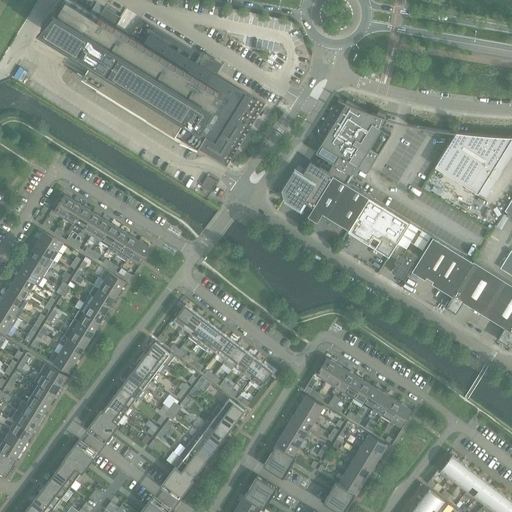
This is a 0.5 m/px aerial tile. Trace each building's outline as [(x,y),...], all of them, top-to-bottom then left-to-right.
[(225,165),(266,104),(214,72),(215,70),(218,65),(214,63),(142,18),(131,34),(123,29),(116,25),(122,17),(92,0),(73,0),(43,30),(93,58),(82,77),(183,139),(180,141),(196,151),(198,149),(225,165)] [(320,166),(334,175),(345,182),(346,182),(352,173),(352,174),(358,164),(368,171),(391,133),(380,127),(381,125),(383,121),(384,117),(395,120),(401,122),(405,123),(407,124),(414,125),(420,127),(420,125),(414,124),(408,122),(405,122),(402,121),(396,119),(390,118),(384,116),(386,112),(379,110),(376,113),(367,110),(357,106),(348,100),(347,101),(339,98),(338,99),(343,101),(344,101),(346,102),(316,151),(325,157),(320,166)] [(466,132),(463,132),(460,131),(457,131),(455,131),(453,131),(451,130),(448,130),(446,130),(444,129),(441,129),(439,129),(436,128),(434,128),(432,128),(429,127),(427,127),(425,126),(422,126),(420,125),(420,127),(421,127),(423,127),(426,128),(428,128),(430,129),(433,129),(435,129),(437,130),(440,130),(442,130),(444,131),(447,131),(449,131),(451,132),(454,132),(456,132),(436,166),(486,197),(497,180),(511,155),(511,135),(511,136),(508,135),(505,135),(502,135),(499,135),(496,135),(493,135),(490,134),(487,134),(484,134),(481,134),(478,133),(475,133),(472,133),(469,133),(466,132)] [(305,201),(314,207),(334,175),(320,166),(311,160),(302,175),(296,171),(285,189),(287,199),(301,207),(305,201)] [(210,191),(217,180),(208,175),(201,185),(210,191)] [(314,207),(308,216),(318,221),(323,213),(349,229),(369,197),(345,182),(334,175),(314,207)] [(73,200),(64,194),(54,211),(63,217),(73,200)] [(348,231),(389,256),(390,254),(398,243),(410,222),(369,197),(349,229),(348,231)] [(63,217),(73,222),(83,206),(73,200),(63,217)] [(511,250),(500,268),(511,274),(511,200),(506,211),(511,214),(511,250)] [(73,222),(82,228),(92,212),(83,206),(73,222)] [(82,228),(91,234),(101,218),(92,212),(82,228)] [(110,223),(101,218),(91,234),(100,239),(110,223)] [(48,229),(51,225),(44,221),(42,225),(48,229)] [(423,249),(431,236),(431,235),(410,222),(398,243),(406,248),(411,242),(423,249)] [(110,245),(120,229),(110,223),(100,239),(110,245)] [(60,236),(63,232),(56,228),(54,232),(60,236)] [(120,229),(110,245),(107,249),(116,255),(129,235),(120,229)] [(63,243),(59,241),(44,231),(38,240),(58,252),(63,243)] [(116,255),(125,261),(128,256),(138,240),(129,235),(116,255)] [(75,240),(68,236),(66,240),(72,244),(75,240)] [(474,261),(433,236),(412,270),(422,276),(425,278),(427,276),(444,286),(442,289),(453,295),(474,261)] [(58,252),(38,240),(33,248),(49,257),(53,260),(58,252)] [(72,244),(78,248),(81,243),(75,240),(72,244)] [(128,256),(138,262),(148,246),(138,240),(128,256)] [(406,248),(398,243),(390,254),(397,258),(395,261),(397,263),(392,271),(403,278),(410,267),(411,268),(419,256),(406,248)] [(93,251),(87,247),(84,251),(91,255),(93,251)] [(53,260),(49,257),(33,248),(28,256),(48,268),(53,260)] [(91,255),(97,259),(100,255),(93,251),(91,255)] [(48,268),(28,256),(23,264),(38,274),(43,276),(48,268)] [(105,258),(103,263),(109,267),(112,262),(105,258)] [(474,261),(453,295),(448,303),(446,306),(445,307),(456,313),(464,301),(484,314),(505,280),(474,261)] [(115,271),(118,266),(112,262),(109,267),(115,271)] [(43,276),(38,274),(23,264),(18,273),(33,282),(38,285),(43,276)] [(99,277),(119,289),(124,281),(104,269),(99,277)] [(130,280),(133,275),(126,271),(124,276),(130,280)] [(18,273),(13,281),(28,290),(33,282),(18,273)] [(93,285),(94,285),(114,298),(119,289),(99,277),(98,277),(93,285)] [(511,283),(505,280),(484,314),(504,327),(497,339),(508,345),(510,342),(511,342),(511,283)] [(23,298),(28,290),(13,281),(8,289),(23,298)] [(77,286),(70,281),(68,285),(66,284),(63,289),(67,292),(71,287),(75,289),(77,286)] [(114,298),(94,285),(89,294),(109,306),(114,298)] [(23,298),(8,289),(3,297),(22,309),(27,301),(23,298)] [(109,306),(89,294),(84,302),(104,314),(109,306)] [(0,306),(17,317),(22,309),(3,297),(0,301),(0,306)] [(104,314),(84,302),(79,310),(98,322),(104,314)] [(173,318),(174,319),(183,326),(195,311),(186,304),(180,312),(178,311),(173,318)] [(0,306),(0,317),(12,326),(17,317),(0,306)] [(93,330),(98,322),(79,310),(74,318),(93,330)] [(203,317),(195,311),(183,326),(192,333),(203,317)] [(0,329),(7,334),(12,326),(0,317),(0,329)] [(192,333),(200,339),(212,324),(203,317),(192,333)] [(74,318),(69,326),(88,339),(93,330),(74,318)] [(197,343),(206,350),(221,331),(212,324),(200,339),(197,343)] [(88,339),(69,326),(64,335),(83,347),(88,339)] [(39,331),(36,336),(40,339),(41,338),(48,342),(51,338),(44,333),(39,331)] [(206,350),(209,346),(218,352),(229,337),(221,331),(206,350)] [(167,339),(160,334),(157,338),(164,343),(167,339)] [(59,343),(78,355),(83,347),(64,335),(59,343)] [(238,344),(229,337),(218,352),(226,359),(238,344)] [(155,342),(148,351),(163,362),(167,365),(175,355),(170,352),(170,353),(155,342)] [(59,343),(53,351),(73,363),(78,355),(59,343)] [(180,349),(173,344),(170,348),(176,353),(180,349)] [(232,369),(235,365),(246,350),(238,344),(226,359),(223,363),(232,369)] [(176,353),(183,358),(186,353),(180,349),(176,353)] [(18,359),(22,353),(18,350),(14,357),(18,359)] [(235,365),(243,372),(255,357),(246,350),(235,365)] [(68,372),(73,363),(53,351),(48,360),(68,372)] [(148,351),(142,359),(157,371),(163,362),(148,351)] [(25,364),(29,357),(25,354),(21,361),(25,364)] [(197,362),(190,357),(187,361),(194,366),(197,362)] [(243,372),(252,379),(264,363),(255,357),(243,372)] [(320,364),(315,372),(327,380),(337,363),(327,357),(327,358),(322,366),(320,364)] [(12,369),(16,362),(12,359),(8,366),(12,369)] [(135,368),(150,380),(157,371),(142,359),(135,368)] [(21,361),(17,367),(21,370),(25,364),(21,361)] [(194,366),(200,371),(203,367),(197,362),(194,366)] [(39,372),(43,375),(60,385),(66,375),(45,363),(39,372)] [(267,378),(273,370),(264,363),(252,379),(261,385),(263,386),(268,379),(267,378)] [(336,385),(346,369),(337,363),(327,380),(336,385)] [(8,366),(4,372),(9,375),(12,369),(8,366)] [(144,388),(150,380),(135,368),(129,377),(144,388)] [(345,391),(355,375),(346,369),(336,385),(345,391)] [(214,375),(208,370),(205,374),(211,379),(214,375)] [(14,382),(18,376),(13,373),(9,379),(14,382)] [(192,384),(197,378),(193,374),(188,381),(192,384)] [(54,394),(60,385),(43,375),(38,384),(54,394)] [(211,379),(217,384),(220,380),(214,375),(211,379)] [(355,397),(365,380),(355,375),(345,391),(355,397)] [(144,388),(129,377),(122,385),(137,397),(141,400),(148,391),(144,388)] [(9,379),(5,386),(10,388),(14,382),(9,379)] [(198,389),(203,382),(199,379),(194,386),(198,389)] [(364,402),(374,386),(365,380),(355,397),(364,402)] [(182,383),(178,387),(181,389),(185,392),(190,386),(186,383),(182,383)] [(231,388),(225,383),(222,387),(228,392),(231,388)] [(38,384),(32,393),(48,403),(54,394),(38,384)] [(137,397),(122,385),(115,394),(131,405),(137,397)] [(314,390),(307,385),(304,390),(311,394),(314,390)] [(194,386),(189,392),(193,395),(198,389),(194,386)] [(373,408),(383,392),(374,386),(364,402),(373,408)] [(228,392),(235,397),(238,393),(231,388),(228,392)] [(181,389),(176,396),(180,399),(185,392),(181,389)] [(382,414),(392,397),(383,392),(373,408),(382,414)] [(43,413),(48,403),(32,393),(26,403),(43,413)] [(323,401),(325,397),(319,393),(316,397),(323,401)] [(131,405),(115,394),(109,403),(124,414),(128,417),(134,408),(131,406),(131,405)] [(324,405),(307,395),(302,403),(319,413),(324,405)] [(190,400),(186,397),(181,403),(185,406),(190,400)] [(391,419),(401,403),(392,397),(382,414),(391,419)] [(244,410),(229,398),(222,407),(238,419),(244,410)] [(247,407),(250,403),(244,398),(241,402),(247,407)] [(16,409),(21,412),(37,422),(43,413),(26,403),(22,400),(16,409)] [(331,400),(328,404),(335,408),(337,404),(331,400)] [(173,411),(178,404),(174,401),(169,408),(173,411)] [(119,423),(118,422),(124,414),(109,403),(103,411),(101,409),(101,410),(110,417),(119,424),(119,423)] [(302,403),(297,411),(314,422),(319,413),(302,403)] [(411,410),(411,409),(401,403),(391,419),(403,427),(408,419),(406,417),(411,410)] [(182,407),(178,404),(173,411),(177,414),(182,407)] [(238,419),(222,407),(218,404),(212,413),(216,416),(231,427),(238,419)] [(341,412),(344,408),(337,404),(335,408),(341,412)] [(173,411),(169,408),(165,414),(168,417),(173,411)] [(37,422),(21,412),(16,409),(11,419),(15,421),(31,431),(37,422)] [(96,436),(106,422),(110,417),(101,410),(97,415),(87,429),(96,436)] [(168,417),(172,420),(177,414),(173,411),(168,417)] [(297,411),(292,419),(309,430),(314,422),(297,411)] [(349,412),(347,416),(353,420),(356,415),(349,412)] [(161,415),(157,422),(161,425),(165,418),(161,415)] [(359,424),(362,419),(356,415),(353,420),(359,424)] [(216,416),(209,424),(224,436),(231,427),(216,416)] [(106,422),(96,436),(105,443),(115,429),(119,424),(110,417),(106,422)] [(292,419),(287,427),(304,438),(309,430),(292,419)] [(25,440),(31,431),(15,421),(9,430),(25,440)] [(205,421),(199,430),(203,433),(218,445),(224,436),(209,424),(205,421)] [(165,432),(170,426),(166,422),(161,429),(165,432)] [(368,423),(365,427),(371,431),(374,427),(368,423)] [(157,429),(153,426),(148,432),(152,436),(157,429)] [(287,427),(281,436),(299,446),(304,438),(287,427)] [(378,435),(380,431),(374,427),(371,431),(378,435)] [(161,429),(156,435),(160,438),(165,432),(161,429)] [(20,449),(25,440),(9,430),(4,439),(20,449)] [(199,430),(192,439),(211,453),(218,445),(203,433),(199,430)] [(370,433),(365,442),(382,452),(387,444),(386,444),(370,434),(370,433)] [(151,438),(147,435),(142,441),(146,444),(151,438)] [(281,436),(276,444),(294,454),(299,446),(281,436)] [(393,444),(395,440),(388,436),(385,440),(393,444)] [(4,439),(0,445),(0,449),(5,453),(14,459),(20,449),(4,439)] [(78,460),(88,445),(79,439),(69,453),(65,458),(74,464),(78,460)] [(205,462),(211,453),(192,439),(186,447),(205,462)] [(157,443),(153,440),(148,446),(152,449),(157,443)] [(365,442),(360,450),(377,460),(382,452),(365,442)] [(174,452),(178,455),(198,470),(205,462),(186,447),(180,443),(174,452)] [(294,454),(276,444),(264,465),(284,477),(297,456),(294,454)] [(83,471),(87,466),(97,452),(88,445),(78,460),(74,464),(83,471)] [(377,460),(360,450),(355,458),(372,468),(377,460)] [(0,472),(5,475),(11,464),(14,459),(5,453),(0,461),(0,472)] [(194,479),(192,478),(198,470),(178,455),(172,464),(175,466),(184,473),(193,480),(194,479)] [(448,479),(450,477),(461,462),(452,455),(439,472),(448,479)] [(62,465),(60,468),(75,480),(79,483),(86,474),(83,471),(74,464),(65,458),(65,459),(61,464),(62,465)] [(355,458),(350,466),(367,476),(372,468),(355,458)] [(458,483),(470,468),(461,462),(450,477),(458,483)] [(175,466),(171,471),(166,478),(161,485),(170,492),(180,478),(184,473),(175,466)] [(350,466),(345,474),(362,484),(367,476),(350,466)] [(56,470),(52,476),(68,489),(75,480),(60,468),(57,471),(56,470)] [(467,490),(479,475),(470,468),(458,483),(467,490)] [(180,478),(170,492),(179,499),(189,485),(193,480),(184,473),(180,478)] [(345,474),(340,482),(357,492),(362,484),(345,474)] [(265,508),(267,505),(278,487),(257,475),(245,495),(262,506),(261,506),(265,508)] [(476,496),(487,481),(479,475),(467,490),(464,494),(473,500),(476,496)] [(48,483),(46,486),(61,498),(68,489),(52,476),(47,482),(48,483)] [(437,484),(430,479),(427,483),(433,488),(437,484)] [(339,483),(336,481),(323,501),(340,511),(344,511),(357,492),(340,482),(339,483)] [(484,503),(496,488),(487,481),(476,496),(484,503)] [(38,495),(54,507),(61,498),(46,486),(44,489),(43,489),(38,495)] [(487,511),(491,511),(504,494),(496,488),(484,503),(481,507),(487,511)] [(441,511),(449,503),(429,489),(423,498),(441,511)] [(100,499),(103,495),(95,490),(93,493),(100,499)] [(441,494),(447,498),(447,499),(448,498),(451,495),(444,490),(441,494)] [(93,493),(90,496),(98,502),(100,499),(93,493)] [(493,510),(496,511),(504,511),(511,502),(511,500),(504,494),(493,510)] [(32,505),(42,511),(57,511),(58,510),(54,507),(38,495),(34,501),(32,505)] [(154,511),(162,502),(154,495),(147,503),(143,509),(140,511),(154,511)] [(245,495),(240,503),(253,511),(257,511),(261,506),(262,506),(245,495)] [(441,511),(423,498),(416,506),(423,511),(441,511)] [(118,507),(111,501),(108,505),(116,510),(118,507)] [(168,511),(171,509),(162,502),(154,511),(168,511)] [(253,511),(240,503),(235,511),(253,511)]
